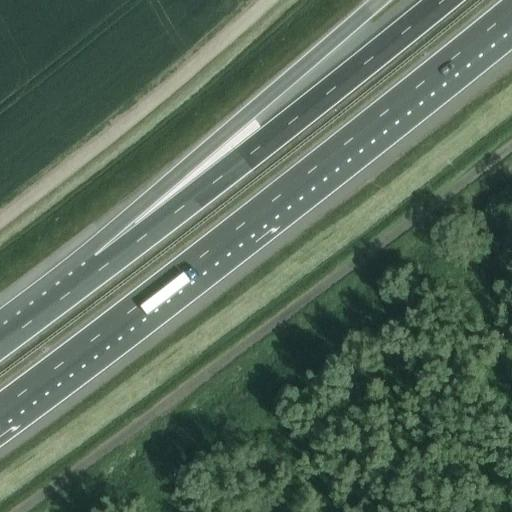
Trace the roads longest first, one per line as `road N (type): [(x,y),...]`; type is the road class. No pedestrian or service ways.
road 1 (motorway): [(0,409),(511,10)]
road 2 (motorway): [(447,0),(100,268)]
road 3 (motorway): [(377,0),(187,167),(100,268)]
road 4 (unclassified): [(0,219),(270,0)]
road 5 (motorway): [(100,268),(0,343)]
